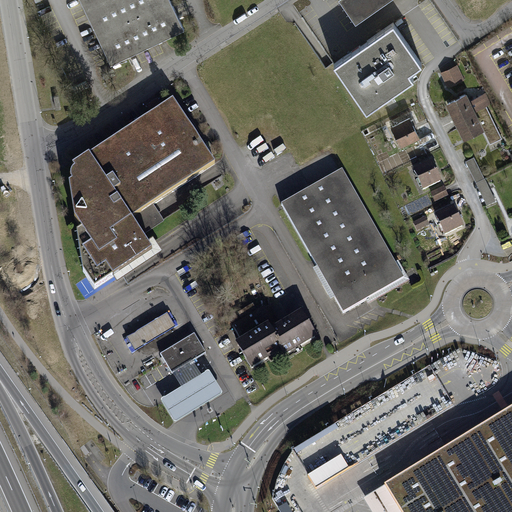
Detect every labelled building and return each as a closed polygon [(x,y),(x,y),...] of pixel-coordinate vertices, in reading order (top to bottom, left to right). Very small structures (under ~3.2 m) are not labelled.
[(184,29),(170,0),(80,0),(111,64),(184,29)] [(385,0),(340,0),(355,21),(385,0)] [(393,22),(334,63),(367,111),(414,78),(410,72),(422,64),(393,22)] [(457,66),(443,73),(449,85),(463,79),(457,66)] [(469,101),(466,94),(449,102),(451,107),(450,108),(456,120),(486,105),(490,103),(485,93),(469,101)] [(215,164),(174,101),(72,167),(74,170),(72,173),(71,176),(71,179),(72,183),(69,185),(75,219),(81,230),(77,232),(83,271),(95,289),(120,272),(121,272),(118,267),(149,247),(149,246),(142,236),(131,220),(153,205),(215,164)] [(499,130),(486,105),(456,120),(464,137),(482,128),(486,137),(499,130)] [(418,136),(409,118),(392,126),(401,144),(418,136)] [(476,181),(484,177),(474,156),(465,160),(476,181)] [(431,163),(414,171),(423,190),(440,181),(431,163)] [(404,278),(342,170),(281,205),(344,313),(404,278)] [(431,193),(435,201),(447,195),(443,188),(431,193)] [(153,205),(131,220),(142,236),(164,221),(153,205)] [(462,226),(453,208),(436,216),(445,234),(462,226)] [(425,217),(414,223),(417,230),(429,225),(425,217)] [(149,247),(118,267),(121,272),(120,272),(122,275),(157,252),(152,244),(149,246),(149,247)] [(265,307),(233,326),(243,342),(238,345),(252,368),(282,350),(285,356),(315,337),(301,314),(271,332),(268,327),(275,323),(265,307)] [(167,314),(127,338),(135,352),(175,327),(167,314)] [(194,334),(160,355),(172,375),(192,363),(207,355),(194,334)] [(209,375),(207,375),(202,379),(192,363),(172,375),(182,391),(162,402),(162,403),(162,405),(174,425),(175,425),(177,425),(222,398),(222,397),(222,395),(210,375),(209,375)] [(511,511),(511,408),(496,419),(385,486),(400,511),(511,511)] [(349,469),(341,456),(308,476),(316,489),(349,469)] [(400,511),(385,486),(363,500),(370,511),(400,511)]
